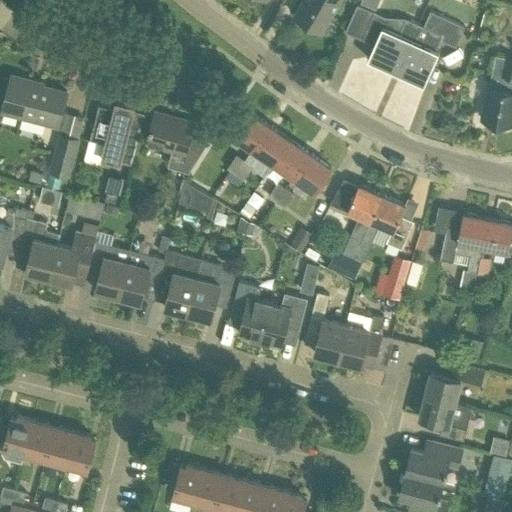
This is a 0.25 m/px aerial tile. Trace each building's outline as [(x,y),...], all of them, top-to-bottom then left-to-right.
[(301,0),(293,13),(321,31),(338,0),(301,0)] [(359,0),(359,2),(374,9),(377,0),(359,0)] [(397,71),(419,24),(405,17),(385,16),(357,3),(344,31),(373,43),(367,57),(397,71)] [(419,24),(397,71),(424,83),(438,50),(436,49),(440,39),(456,46),(464,26),(430,11),(423,26),(419,24)] [(485,102),(482,119),(495,121),(498,124),(504,125),(507,123),(508,123),(511,108),(511,107),(511,58),(505,57),(495,55),(492,72),(489,86),(487,85),(483,102),(485,102)] [(58,125),(67,91),(29,81),(29,79),(11,74),(2,111),(58,125)] [(133,154),(138,135),(127,132),(134,106),(116,101),(115,107),(99,103),(89,138),(106,142),(102,156),(120,161),(122,152),(133,154)] [(252,148),(269,124),(248,110),(231,134),(252,148)] [(189,171),(196,159),(207,142),(190,137),(194,121),(154,111),(146,143),(172,150),(168,166),(189,171)] [(273,162),(289,138),(269,124),(252,148),(273,162)] [(70,177),(80,138),(58,132),(49,172),(50,172),(47,184),(65,189),(68,177),(70,177)] [(294,176),(310,152),(289,138),(273,162),(294,176)] [(310,152),(294,176),(315,191),(331,167),(310,152)] [(227,167),(236,173),(245,160),(236,153),(227,167)] [(236,173),(245,179),(254,166),(245,160),(236,173)] [(119,200),(124,177),(108,173),(103,197),(119,200)] [(286,188),(277,181),(268,195),(277,201),(286,188)] [(359,215),(343,251),(352,255),(363,260),(369,247),(360,243),(382,193),(358,183),(358,184),(347,209),(359,215)] [(286,207),(295,194),(286,188),(277,201),(286,207)] [(199,189),(194,206),(210,210),(213,197),(199,189)] [(382,193),(360,243),(369,247),(371,241),(383,247),(386,241),(401,248),(414,220),(411,219),(401,214),(405,203),(382,193)] [(87,197),(83,213),(100,218),(104,202),(87,197)] [(21,238),(27,216),(28,209),(16,206),(15,210),(8,208),(4,223),(0,221),(0,260),(3,261),(10,235),(21,238)] [(478,272),(481,255),(483,246),(488,217),(463,212),(460,229),(447,226),(440,258),(454,261),(456,252),(471,255),(469,270),(463,268),(459,285),(472,288),(478,272)] [(57,242),(58,242),(60,233),(45,229),(47,221),(27,216),(21,238),(20,243),(31,246),(25,271),(48,277),(57,242)] [(507,251),(511,227),(511,221),(488,217),(483,246),(507,251)] [(57,242),(48,277),(72,283),(72,281),(78,258),(90,261),(89,263),(95,240),(96,234),(97,230),(98,226),(83,222),(81,230),(76,229),(71,246),(58,242),(57,242)] [(303,252),(310,239),(313,233),(301,226),(290,244),(303,252)] [(118,295),(127,260),(115,257),(118,245),(95,240),(89,263),(101,266),(95,289),(118,295)] [(159,279),(167,249),(166,249),(164,257),(142,252),(139,263),(127,260),(118,295),(141,301),(147,278),(158,281),(159,279)] [(197,276),(202,258),(167,249),(159,279),(171,282),(164,307),(188,313),(197,276)] [(335,249),(328,265),(353,277),(360,261),(335,249)] [(399,298),(411,260),(394,255),(389,274),(381,271),(375,291),(399,298)] [(478,272),(488,274),(491,258),(481,255),(478,272)] [(197,276),(188,313),(210,319),(217,294),(228,297),(235,271),(221,268),(222,263),(202,258),(197,276)] [(260,338),(270,301),(258,298),(261,286),(239,280),(233,303),(245,306),(238,333),(260,338)] [(341,281),(341,295),(353,295),(354,281),(341,281)] [(337,359),(347,323),(323,317),(329,294),(317,291),(309,324),(320,327),(314,352),(337,359)] [(270,301),(260,338),(282,344),(283,340),(286,326),(299,329),(302,321),(308,298),(284,292),(281,304),(270,301)] [(414,338),(421,311),(407,307),(400,334),(414,338)] [(373,314),(369,329),(347,323),(337,359),(360,364),(361,364),(372,367),(373,366),(379,342),(381,334),(385,317),(373,314)] [(485,341),(474,338),(470,353),(481,356),(485,341)] [(481,385),(486,368),(459,361),(455,377),(431,371),(425,394),(455,401),(460,380),(481,385)] [(472,406),(455,401),(425,394),(419,416),(443,422),(440,434),(463,440),(472,406)] [(24,452),(33,418),(17,414),(17,417),(11,415),(3,447),(24,452)] [(45,458),(54,424),(33,418),(24,452),(45,458)] [(66,464),(75,429),(54,424),(45,458),(66,464)] [(75,429),(66,464),(87,469),(96,437),(90,436),(91,434),(75,429)] [(493,436),(489,451),(505,455),(509,440),(493,436)] [(442,481),(447,463),(457,465),(462,448),(432,441),(429,452),(411,448),(405,471),(442,481)] [(194,500),(203,466),(187,462),(186,464),(181,463),(172,495),(194,500)] [(214,506),(223,472),(203,466),(194,500),(214,506)] [(438,499),(442,481),(405,471),(399,494),(417,499),(414,510),(419,511),(445,511),(448,501),(438,499)] [(235,511),(244,477),(223,472),(214,506),(235,511)] [(236,511),(257,511),(265,483),(244,477),(235,511),(236,511)] [(279,511),(286,488),(265,483),(257,511),(279,511)] [(24,501),(26,491),(3,485),(0,495),(24,501)] [(286,488),(279,511),(302,511),(307,497),(301,495),(302,493),(286,488)] [(490,505),(499,507),(501,497),(493,495),(490,505)] [(63,511),(65,511),(68,502),(45,496),(42,506),(63,511)] [(41,511),(42,510),(11,502),(9,511),(41,511)]
